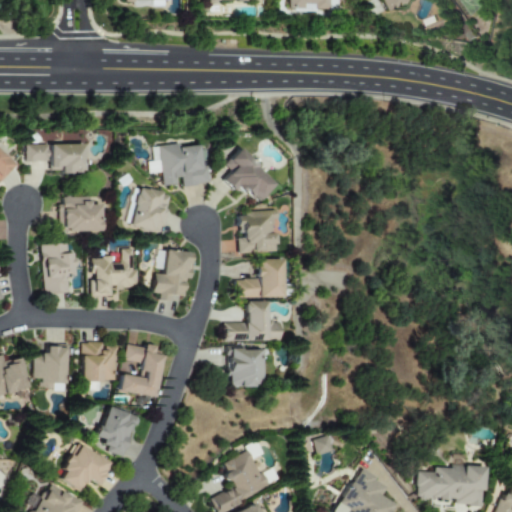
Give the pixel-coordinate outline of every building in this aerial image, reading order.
[(284,0),(284,12),(326,12),(326,0),(284,0)] [(377,0),(383,12),(405,3),(403,0),(377,0)] [(42,145),(43,171),(54,171),(54,174),(78,173),(77,144),(42,145)] [(146,147),(147,162),(141,162),(143,174),(156,173),(157,186),(174,185),(174,187),(203,184),(201,165),(193,166),(191,145),(173,147),(173,144),(146,147)] [(18,146),(19,162),(42,162),(42,145),(18,146)] [(218,178),(250,205),(270,183),(231,150),(218,165),(224,171),(218,178)] [(0,175),(9,165),(0,157),(0,175)] [(120,226),(157,233),(164,194),(127,188),(120,226)] [(95,205),(84,205),(84,197),(54,198),(54,232),(95,232),(95,205)] [(232,254),(270,253),(270,211),(240,212),(240,217),(233,217),(234,239),(232,239),(232,254)] [(37,294),(63,293),(63,279),(69,278),(68,253),(61,253),(61,244),(35,245),(37,294)] [(85,296),(108,296),(108,290),(132,290),(132,271),(127,271),(127,250),(115,250),(115,263),(107,263),(107,258),(85,258),(85,296)] [(184,253),(160,250),(158,274),(149,273),(147,293),(154,294),(153,301),(165,302),(166,296),(180,297),(184,253)] [(277,298),(276,259),(251,260),(251,280),(230,280),(230,298),(277,298)] [(261,302),(239,302),(239,324),(218,324),(218,342),(275,341),(274,322),(261,322),(261,302)] [(75,383),(76,356),(76,344),(82,344),(82,343),(96,343),(96,344),(97,344),(97,345),(98,345),(98,348),(97,348),(97,350),(94,350),(95,351),(101,351),(101,347),(112,346),(111,361),(109,360),(109,381),(96,380),(96,382),(75,383)] [(26,379),(27,356),(36,356),(36,353),(41,354),(42,347),(49,347),(50,345),(63,345),(63,362),(60,362),(59,384),(49,384),(48,389),(40,389),(39,388),(34,387),(34,379),(26,379)] [(112,393),(115,375),(137,379),(139,372),(133,371),(135,364),(118,361),(121,345),(132,347),(138,348),(139,345),(149,347),(148,350),(156,351),(155,355),(156,356),(153,374),(148,398),(112,393)] [(256,387),(255,349),(221,350),(221,377),(224,377),(224,388),(256,387)] [(0,394),(8,393),(8,391),(22,388),(17,369),(18,369),(16,362),(15,362),(14,358),(4,361),(5,364),(0,366),(0,394)] [(102,407),(130,417),(132,419),(132,422),(131,424),(130,425),(128,426),(127,427),(125,432),(124,432),(122,436),(125,438),(124,440),(117,457),(102,451),(103,447),(96,444),(98,440),(88,437),(92,426),(95,427),(102,407)] [(310,439),(312,455),(329,452),(327,437),(310,439)] [(54,479),(59,472),(56,470),(60,464),(58,463),(63,455),(67,457),(74,446),(91,457),(92,456),(103,463),(100,466),(104,469),(94,486),(84,480),(74,493),(54,479)] [(212,511),(261,490),(243,451),(215,464),(226,489),(204,499),(209,511),(212,511)] [(477,467),(444,466),(444,468),(427,468),(427,472),(410,472),(409,499),(449,500),(448,505),(476,506),(477,467)] [(389,505),(377,497),(380,485),(355,470),(333,504),(335,509),(332,511),(386,511),(387,511),(389,505)] [(489,511),(511,511),(511,482),(501,479),(489,511)] [(72,511),(77,502),(46,485),(37,501),(36,500),(29,511),(72,511)] [(255,511),(251,503),(231,511),(255,511)]
